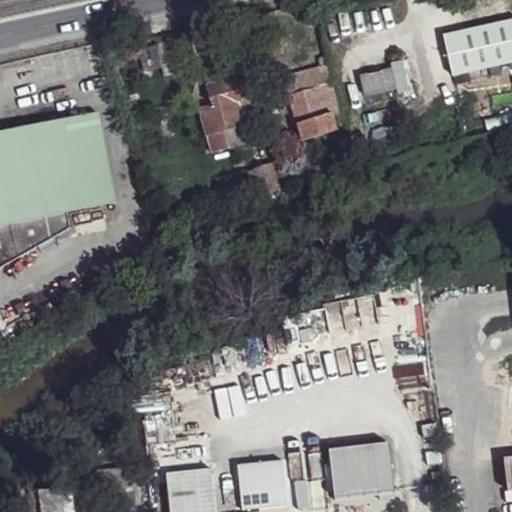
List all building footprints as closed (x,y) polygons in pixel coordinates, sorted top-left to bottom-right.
[(511,19),(443,35),(452,76),(511,62),(511,19)] [(402,60),(390,63),(397,93),(409,90),(402,60)] [(285,76),(291,101),(301,141),(336,128),(332,113),(338,110),(328,64),(285,76)] [(204,74),(207,86),(241,77),(238,65),(204,74)] [(360,76),(364,96),(395,90),(391,69),(360,76)] [(285,76),(276,79),(282,103),(291,101),(285,76)] [(207,86),(211,105),(199,108),(210,152),(228,148),(223,129),(241,124),(244,134),(255,131),(241,77),(207,86)] [(0,132),(0,268),(69,229),(67,213),(115,203),(97,113),(0,132)] [(241,124),(223,129),(228,148),(256,141),(255,131),(244,134),(241,124)] [(249,172),(256,197),(285,187),(279,162),(249,172)] [(246,172),(222,180),(229,205),(253,198),(246,172)] [(383,442),(323,451),(331,502),(390,493),(383,442)] [(511,456),(503,458),(507,491),(511,490),(511,456)] [(236,461),(239,509),(287,505),(284,458),(236,461)] [(212,511),(207,475),(163,482),(167,511),(212,511)] [(33,486),(34,511),(74,511),(73,484),(33,486)]
